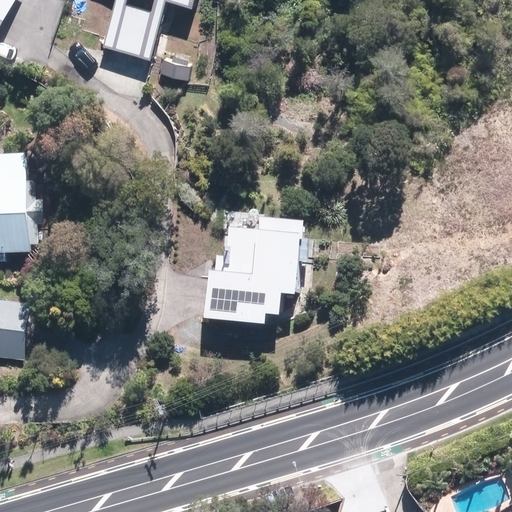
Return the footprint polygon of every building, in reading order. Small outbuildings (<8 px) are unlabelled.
[(0,0),(0,39),(3,41),(19,0),(0,0)] [(118,0),(106,39),(154,54),(171,0),(181,0),(201,6),(203,0),(118,0)] [(35,155),(0,155),(0,258),(36,258),(36,248),(53,248),(53,201),(35,202),(35,155)] [(230,275),(218,274),(215,323),(276,326),(277,319),(293,320),(294,294),(312,295),(316,221),(265,218),(265,233),(233,231),(230,275)] [(34,305),(0,302),(0,354),(31,356),(34,305)]
